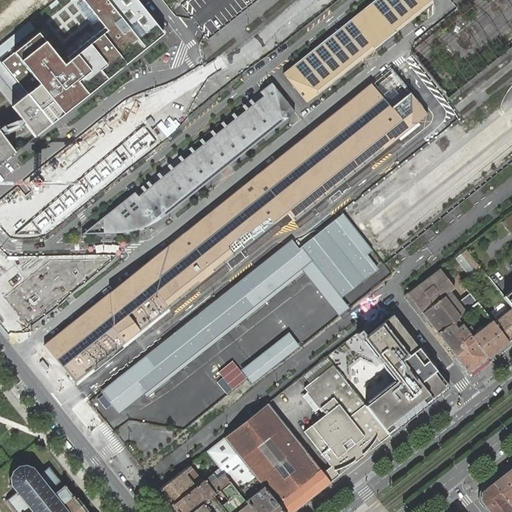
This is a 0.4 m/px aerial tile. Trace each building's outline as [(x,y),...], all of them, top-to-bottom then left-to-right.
[(35,88),(27,94),(50,124),(159,36),(130,0),(75,0),(99,29),(54,62),(35,39),(11,59),(35,88)] [(433,3),(430,0),(372,0),(282,71),(306,103),(433,3)] [(0,91),(12,106),(27,94),(0,60),(0,91)] [(392,70),(47,345),(76,382),(288,213),(293,220),(427,114),(392,70)] [(135,191),(82,233),(110,233),(119,232),(127,231),(136,229),(143,227),(149,224),(157,220),(162,217),(159,213),(282,115),(285,119),(295,112),(271,83),(260,91),(264,96),(267,99),(142,199),(139,196),(135,191)] [(27,94),(12,106),(36,136),(50,124),(27,94)] [(267,99),(264,96),(139,196),(142,199),(267,99)] [(149,124),(158,117),(155,112),(145,119),(149,124)] [(159,213),(162,217),(285,119),(282,115),(159,213)] [(156,140),(144,125),(14,234),(40,233),(156,140)] [(0,132),(0,164),(16,152),(0,132)] [(339,212),(295,247),(307,262),(297,270),(334,317),(346,308),(338,298),(374,269),(363,256),(370,251),(339,212)] [(511,213),(502,222),(511,234),(511,213)] [(289,240),(98,392),(116,415),(297,270),(307,262),(295,247),(289,240)] [(461,255),(475,272),(480,268),(467,251),(461,255)] [(33,326),(109,257),(47,258),(5,294),(33,326)] [(428,278),(408,293),(423,312),(450,291),(454,288),(440,268),(428,278)] [(511,288),(503,296),(511,307),(511,288)] [(423,312),(422,313),(438,333),(458,319),(457,318),(465,312),(450,291),(423,312)] [(493,323),(508,342),(511,338),(511,307),(508,311),(505,310),(497,316),(496,320),(493,323)] [(393,315),(363,338),(378,356),(376,357),(381,364),(383,362),(397,381),(366,406),(382,426),(387,433),(432,398),(420,382),(403,360),(418,348),(393,315)] [(458,319),(438,333),(455,356),(462,350),(458,345),(470,335),(467,330),(458,319)] [(470,335),(488,358),(508,342),(493,323),(491,320),(476,332),(474,330),(471,327),(467,330),(470,335)] [(285,333),(238,370),(249,384),(296,347),(285,333)] [(468,373),(488,358),(470,335),(458,345),(462,350),(455,356),(468,373)] [(420,382),(436,370),(418,348),(403,360),(420,382)] [(306,379),(313,387),(337,368),(331,360),(306,379)] [(319,409),(320,408),(325,414),(303,432),(331,466),(334,471),(336,470),(339,469),(341,469),(344,468),(346,467),(349,466),(352,464),(354,463),(356,462),(357,460),(360,459),(362,457),(364,455),(365,453),(367,451),(369,450),(370,448),(372,446),(373,444),(374,442),(375,440),(376,439),(377,437),(374,433),(382,426),(366,406),(337,368),(313,387),(312,388),(306,392),(319,409)] [(320,470),(268,404),(225,438),(277,505),(282,511),(292,511),(330,482),(323,473),(320,470)] [(374,433),(377,437),(381,442),(389,435),(387,433),(382,426),(374,433)] [(214,445),(206,451),(219,468),(223,473),(230,482),(236,490),(248,505),(253,511),(282,511),(277,505),(225,438),(224,437),(214,445)] [(85,511),(88,510),(77,498),(75,500),(73,497),(74,496),(73,494),(72,496),(65,487),(67,486),(65,485),(64,486),(64,485),(63,485),(49,468),(50,467),(49,466),(48,467),(48,466),(47,467),(46,467),(47,468),(44,471),(40,474),(39,473),(38,475),(34,469),(35,468),(33,467),(32,468),(27,466),(27,464),(25,464),(25,466),(20,466),(19,465),(17,466),(18,467),(14,471),(12,470),(11,471),(12,472),(10,477),(8,477),(8,479),(10,479),(11,484),(9,485),(10,487),(12,486),(16,491),(15,493),(11,496),(8,499),(7,498),(7,499),(6,499),(6,500),(5,501),(6,502),(7,501),(15,511),(85,511)] [(176,476),(158,489),(172,506),(202,482),(204,480),(191,464),(189,465),(176,476)] [(331,466),(323,473),(330,482),(334,479),(338,476),(334,471),(331,466)] [(202,482),(172,506),(176,511),(191,511),(202,504),(215,494),(230,482),(223,473),(219,468),(212,474),(204,480),(202,482)] [(511,468),(493,483),(511,507),(511,506),(511,468)] [(253,511),(248,505),(236,490),(230,482),(215,494),(202,504),(191,511),(253,511)] [(481,500),(489,511),(511,511),(511,507),(493,483),(481,493),(481,500)]
